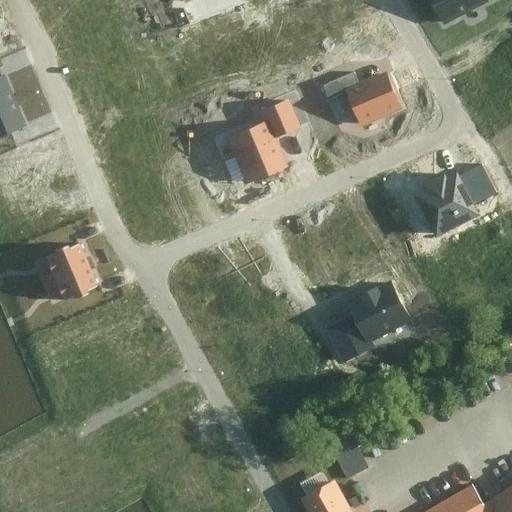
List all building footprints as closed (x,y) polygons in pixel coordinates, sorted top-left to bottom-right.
[(487,0),(429,0),(441,24),(488,2),(487,0)] [(390,74),(350,89),(363,124),(403,110),(390,74)] [(267,124),(229,139),(246,184),(285,168),(267,124)] [(458,175),(420,195),(441,235),(480,214),(458,175)] [(45,257),(54,279),(87,265),(78,244),(45,257)] [(54,279),(63,301),(96,287),(87,265),(54,279)] [(391,285),(353,304),(371,340),(409,322),(391,285)] [(374,457),(442,425),(434,408),(366,439),(374,457)] [(362,452),(342,464),(353,483),(373,472),(362,452)] [(476,486),(431,511),(511,511),(511,478),(499,486),(482,496),(476,486)] [(350,511),(332,480),(304,497),(312,511),(350,511)]
